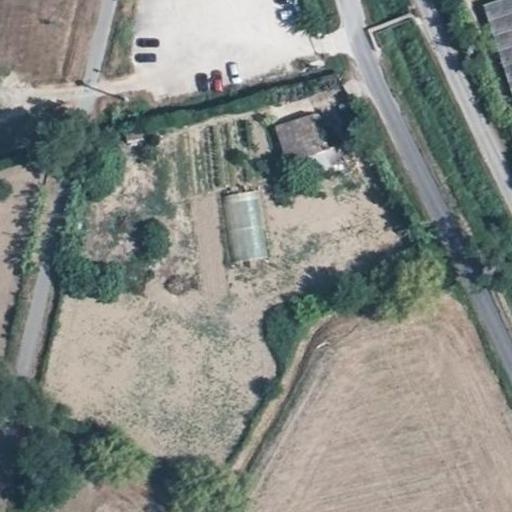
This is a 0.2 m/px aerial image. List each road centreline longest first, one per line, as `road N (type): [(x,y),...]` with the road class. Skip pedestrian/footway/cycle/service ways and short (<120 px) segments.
road 1 (unclassified): [(351,0),(374,80),(511,360)]
road 2 (unclassified): [(511,186),(427,0)]
